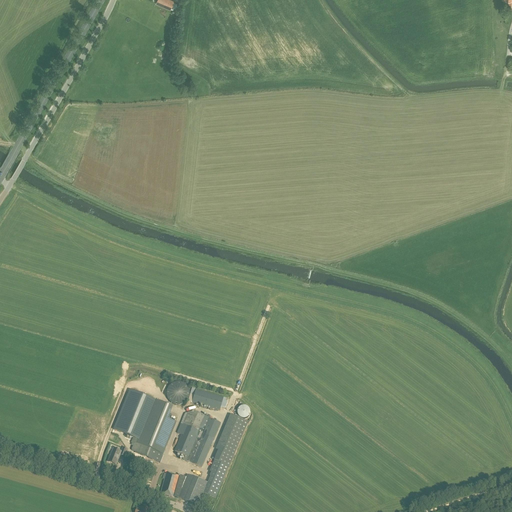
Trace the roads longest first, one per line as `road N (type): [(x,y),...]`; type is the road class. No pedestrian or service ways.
road 1 (unclassified): [(9,185),(113,0)]
road 2 (primary): [(0,177),(101,0)]
road 3 (unclassified): [(190,511),(0,455)]
